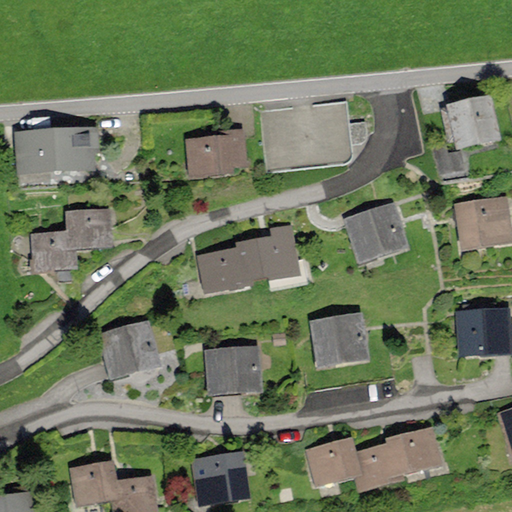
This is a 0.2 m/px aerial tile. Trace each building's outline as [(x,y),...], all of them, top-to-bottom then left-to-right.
[(501,148),(493,102),(446,110),(454,156),(501,148)] [(347,103),(261,113),(267,176),(343,169),(347,167),(350,166),(353,163),(354,159),(347,103)] [(95,132),(15,137),(17,181),(97,177),(95,132)] [(229,134),(229,140),(232,172),(251,171),(247,132),(229,134)] [(229,140),(187,144),(191,182),(233,178),(232,172),(229,140)] [(448,149),(434,152),(439,178),(463,174),(461,159),(450,161),(448,149)] [(511,225),(508,200),(454,208),(456,221),(461,257),(511,249),(511,225)] [(395,206),(344,223),(360,270),(411,253),(395,206)] [(72,234),(73,255),(112,254),(111,213),(72,214),(72,234)] [(270,241),(258,243),(267,287),(302,280),(293,228),(268,232),(270,241)] [(72,234),(30,235),(31,276),(73,275),(73,255),(72,234)] [(237,253),(198,261),(206,299),(267,287),(258,243),(236,247),(237,253)] [(511,315),(511,313),(458,316),(461,361),(511,358),(511,315)] [(362,316),(308,324),(316,373),(369,366),(366,347),(364,329),(362,316)] [(162,371),(149,326),(100,340),(112,385),(162,371)] [(285,334),(273,336),(275,349),(287,347),(285,334)] [(261,397),(258,350),(203,354),(206,400),(261,397)] [(511,414),(498,419),(511,458),(511,414)] [(395,441),(397,446),(405,479),(442,469),(432,431),(395,441)] [(352,457),(349,444),(307,454),(316,493),(358,483),(352,457)] [(405,479),(397,446),(352,457),(358,483),(361,495),(407,484),(405,479)] [(246,457),(194,464),(201,511),(253,503),(246,457)] [(109,466),(71,472),(77,511),(116,505),(113,486),(109,466)] [(157,511),(153,480),(113,486),(116,505),(116,511),(157,511)] [(32,511),(30,495),(0,498),(0,511),(32,511)]
